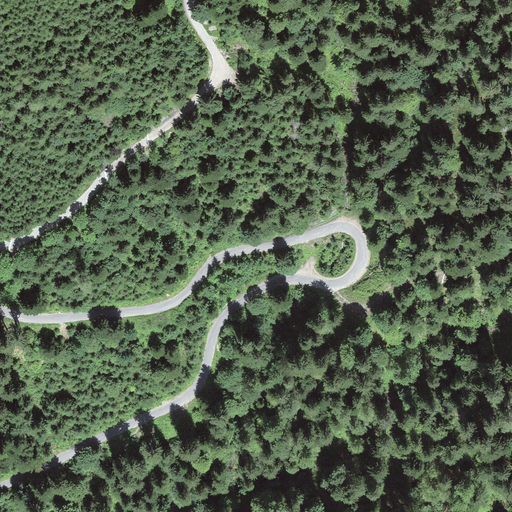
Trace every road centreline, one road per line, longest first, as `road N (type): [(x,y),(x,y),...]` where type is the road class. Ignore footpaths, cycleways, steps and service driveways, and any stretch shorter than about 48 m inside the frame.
road 1 (track): [(0,486),(187,398),(206,376),(216,334),(236,304),(292,277),(340,282),(355,270),(363,246),(359,232),(338,224),(225,254),(165,303),(46,320),(0,311)]
road 2 (track): [(0,247),(75,207),(215,80),(221,60),(190,0)]
road 3 (track): [(340,282),(341,304),(370,309),(406,282),(477,272),(511,246)]
